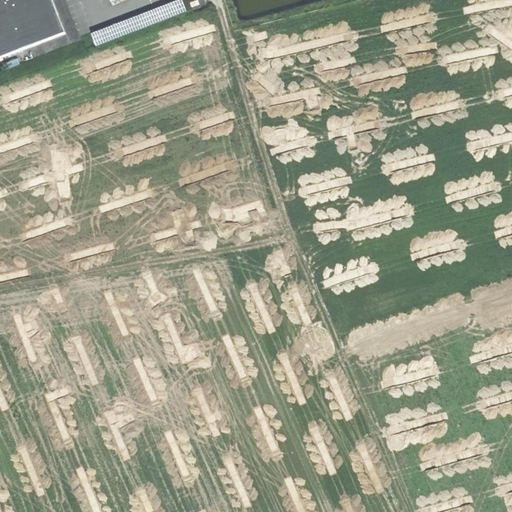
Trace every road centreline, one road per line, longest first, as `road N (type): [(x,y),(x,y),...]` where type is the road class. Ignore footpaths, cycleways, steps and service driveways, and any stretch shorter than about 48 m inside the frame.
road 1 (track): [(412,511),(293,238),(219,2)]
road 2 (track): [(0,289),(293,238)]
